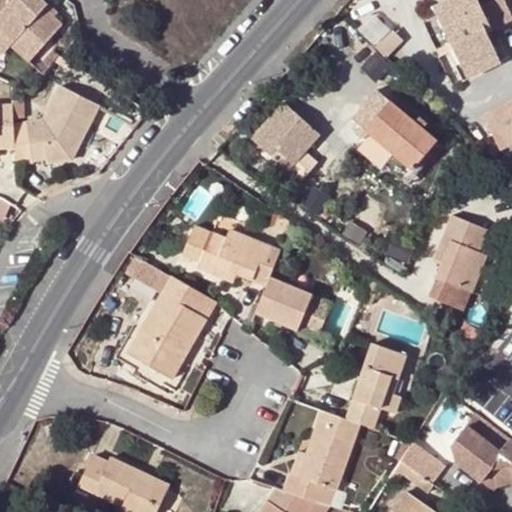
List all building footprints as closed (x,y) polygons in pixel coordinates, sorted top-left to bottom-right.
[(0,0),(0,26),(14,39),(11,42),(31,60),(64,23),(54,15),(50,19),(40,10),(44,6),(37,0),(0,0)] [(474,0),(447,0),(431,8),(451,49),(459,66),(455,67),(462,82),(500,64),(495,53),(499,51),(489,30),(479,8),(474,0)] [(501,0),(494,0),(479,8),(489,30),(511,20),(501,0)] [(40,10),(50,19),(54,15),(44,6),(40,10)] [(14,39),(0,26),(0,45),(4,50),(11,42),(14,39)] [(403,37),(393,26),(376,43),(387,53),(403,37)] [(447,51),(455,67),(459,66),(451,49),(447,51)] [(37,70),(43,75),(59,55),(53,51),(37,70)] [(15,164),(33,162),(31,148),(46,146),(48,162),(71,158),(98,105),(61,86),(43,121),(13,122),(15,150),(15,164)] [(351,118),(370,134),(393,152),(383,165),(384,165),(408,185),(440,146),(374,91),(351,118)] [(25,119),(24,96),(12,97),(12,105),(13,120),(25,119)] [(511,101),(483,115),(500,150),(511,143),(511,101)] [(322,137),(285,104),(252,141),(302,185),(318,166),(306,155),(322,137)] [(0,150),(15,150),(13,122),(13,120),(12,105),(0,106),(0,150)] [(380,170),(384,165),(383,165),(393,152),(370,134),(357,150),(380,170)] [(46,146),(31,148),(33,162),(33,165),(48,162),(46,146)] [(292,203),(298,194),(290,188),(284,197),(292,203)] [(429,295),(465,310),(488,256),(480,253),(490,230),(452,214),(434,258),(443,262),(440,270),(429,295)] [(273,225),(285,235),(290,223),(279,215),(273,225)] [(183,256),(200,262),(212,233),(195,227),(183,256)] [(225,280),(227,273),(236,276),(266,288),(268,280),(280,250),(245,236),(230,230),(227,238),(212,233),(200,262),(197,270),(225,280)] [(408,264),(416,244),(395,236),(387,256),(408,264)] [(141,283),(151,266),(134,257),(125,273),(141,283)] [(443,262),(434,258),(430,266),(440,270),(443,262)] [(172,277),(151,266),(141,283),(162,294),(172,277)] [(233,284),(236,276),(227,273),(225,280),(233,284)] [(393,289),(372,275),(366,291),(363,297),(373,304),(379,296),(385,301),(393,289)] [(172,277),(162,294),(128,355),(171,380),(215,302),(172,277)] [(266,288),(255,315),(284,326),(312,337),(326,304),(268,280),(266,288)] [(271,327),(282,331),(284,326),(255,315),(252,324),(270,331),(271,327)] [(466,319),(457,332),(474,343),(482,331),(466,319)] [(407,357),(375,344),(346,420),(361,425),(373,429),(380,410),(396,416),(402,399),(394,397),(407,357)] [(321,410),(317,420),(357,436),(361,425),(346,420),(321,410)] [(305,455),(297,475),(290,473),(283,491),(317,502),(332,507),(357,436),(317,420),(305,455)] [(511,442),(510,441),(501,454),(468,427),(453,446),(459,465),(482,484),(493,471),(511,467),(511,442)] [(401,463),(412,444),(404,441),(393,459),(401,463)] [(298,452),(290,473),(297,475),(305,455),(298,452)] [(108,465),(93,457),(79,487),(123,508),(120,511),(156,511),(167,490),(138,476),(141,472),(111,458),(108,465)] [(427,494),(432,486),(401,463),(396,470),(427,494)] [(310,511),(317,502),(283,491),(277,489),(260,511),(310,511)] [(434,511),(407,493),(393,511),(434,511)] [(317,502),(310,511),(327,511),(332,507),(317,502)]
